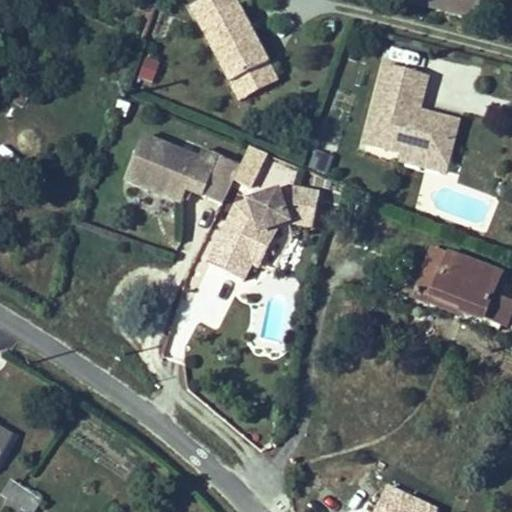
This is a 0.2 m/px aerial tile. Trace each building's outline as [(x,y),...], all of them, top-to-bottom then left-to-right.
[(231,84),(269,64),(235,0),(204,0),(191,7),(231,84)] [(474,0),(423,0),(423,4),(476,18),(480,2),(474,0)] [(145,56),(139,82),(154,86),(160,60),(145,56)] [(278,82),(269,64),(231,84),(241,101),(278,82)] [(417,113),(427,77),(387,67),(367,144),(406,154),(407,150),(447,160),(457,123),(426,115),(424,121),(416,119),(417,113)] [(235,180),(242,166),(204,150),(200,159),(145,137),(127,181),(183,204),(189,191),(223,205),(235,180)] [(267,153),(251,147),(242,166),(235,180),(250,188),(267,153)] [(444,173),(447,160),(407,150),(406,154),(404,163),(444,173)] [(313,168),(329,171),(332,154),(316,151),(313,168)] [(289,189),(247,204),(233,233),(226,229),(209,265),(243,282),(252,264),(264,239),(262,233),(290,223),(314,228),(320,195),(289,189)] [(233,233),(247,204),(237,208),(226,229),(233,233)] [(381,255),(392,226),(362,215),(351,244),(381,255)] [(264,239),(252,264),(259,268),(279,228),(262,233),(264,239)] [(463,312),(504,328),(511,305),(511,302),(493,295),(501,274),(433,249),(417,292),(464,310),(463,312)] [(464,310),(417,292),(415,297),(462,315),(463,312),(464,310)] [(0,459),(13,438),(0,430),(0,459)] [(0,496),(9,501),(20,486),(11,480),(0,496)] [(33,511),(41,500),(20,486),(9,501),(7,504),(19,511),(33,511)]
